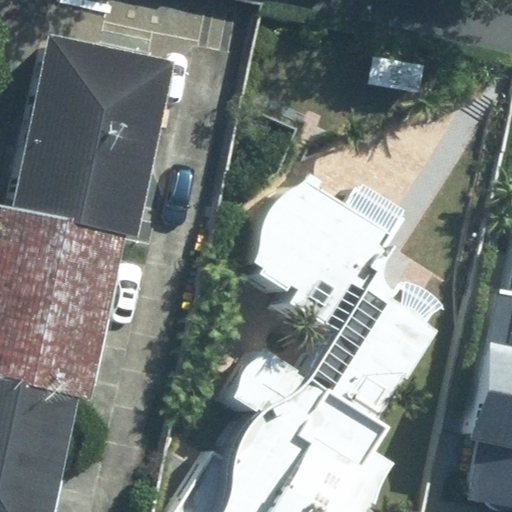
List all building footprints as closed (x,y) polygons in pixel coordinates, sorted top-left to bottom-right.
[(31,31),(0,176),(0,208),(108,235),(119,237),(157,57),(31,31)] [(213,445),(211,454),(203,449),(164,511),(353,511),(353,507),(362,483),(375,462),(355,450),(370,426),(361,421),(417,331),(347,287),(378,237),(285,181),(283,183),(263,194),(248,211),(240,232),(239,255),(234,263),(278,289),(269,304),(316,333),(290,375),(243,346),(212,396),(238,412),(226,423),(213,445)] [(72,401),(108,235),(0,208),(0,382),(60,399),(72,401)] [(474,342),(466,340),(428,511),(511,511),(511,288),(487,283),(474,342)] [(0,511),(35,511),(60,399),(0,382),(0,511)]
